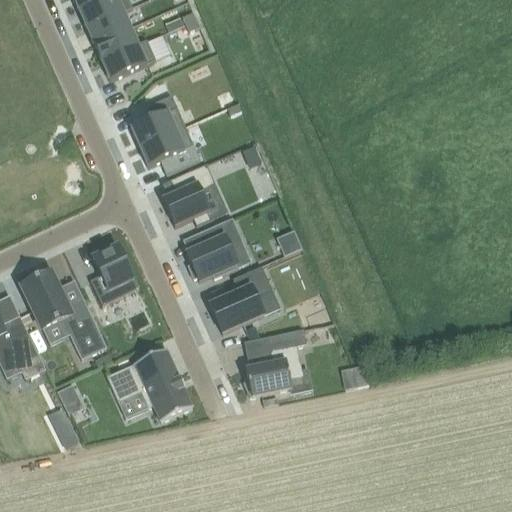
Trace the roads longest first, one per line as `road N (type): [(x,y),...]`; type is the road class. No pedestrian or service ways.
road 1 (residential): [(123,211),(31,0)]
road 2 (residential): [(215,410),(123,211)]
road 3 (residential): [(123,211),(0,263)]
